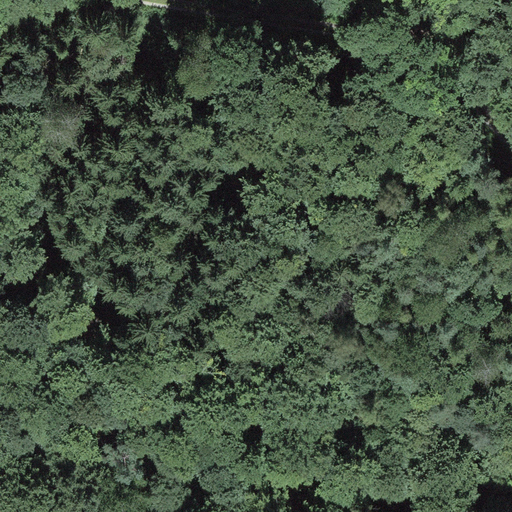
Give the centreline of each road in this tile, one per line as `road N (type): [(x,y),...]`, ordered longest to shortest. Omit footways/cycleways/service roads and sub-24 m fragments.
road 1 (track): [(0,430),(511,476)]
road 2 (track): [(134,0),(363,39),(420,59),(460,88),(511,145)]
